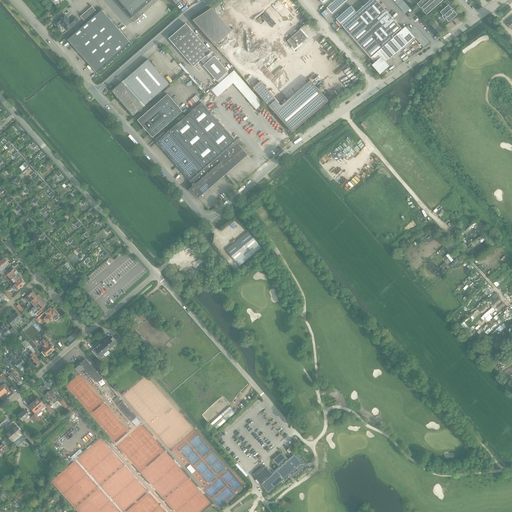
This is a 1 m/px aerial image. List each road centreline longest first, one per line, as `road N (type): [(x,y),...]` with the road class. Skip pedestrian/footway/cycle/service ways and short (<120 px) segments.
road 1 (unclassified): [(87,333),(155,273),(0,97)]
road 2 (unclassified): [(207,220),(377,88)]
road 3 (unclassified): [(207,220),(95,93)]
road 4 (unclassified): [(95,93),(209,0)]
road 5 (unclassified): [(95,93),(14,0)]
road 6 (unclassified): [(377,88),(476,18)]
